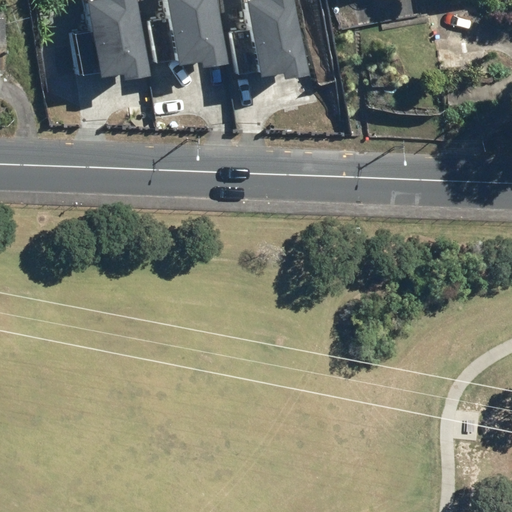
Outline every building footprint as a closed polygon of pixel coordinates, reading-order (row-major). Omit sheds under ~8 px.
[(79,0),(91,68),(111,64),(113,76),(140,72),(127,0),(79,0)] [(160,0),(169,52),(190,49),(192,61),(218,57),(208,0),(160,0)] [(237,0),(248,65),(269,61),(271,74),(298,69),(286,0),(237,0)] [(472,36),(442,31),(437,66),(467,70),(472,36)] [(405,44),(362,49),(367,88),(410,82),(405,44)]
